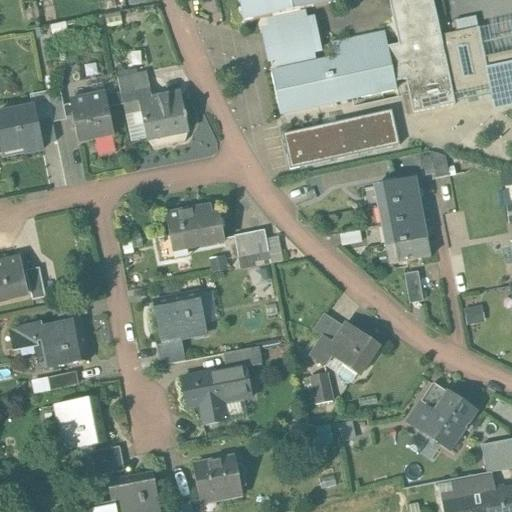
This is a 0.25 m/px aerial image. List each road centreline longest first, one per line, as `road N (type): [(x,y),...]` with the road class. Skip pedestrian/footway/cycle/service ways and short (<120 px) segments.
road 1 (residential): [(511,382),(375,300),(246,159)]
road 2 (residential): [(99,189),(132,368),(150,422)]
road 3 (residential): [(246,159),(174,0)]
road 4 (residential): [(246,159),(99,189)]
